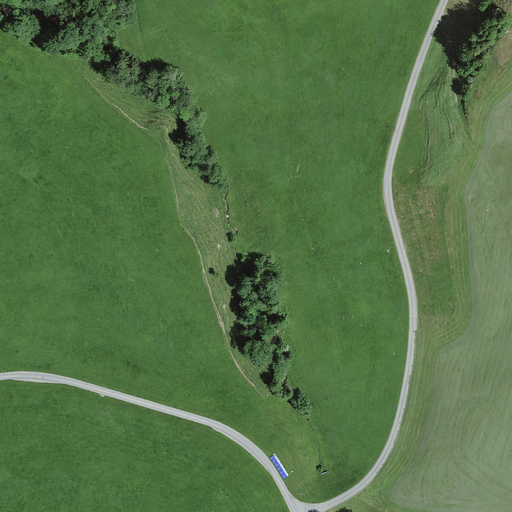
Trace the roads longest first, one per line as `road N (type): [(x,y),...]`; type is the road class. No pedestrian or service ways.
road 1 (track): [(312,511),(363,485),(395,429),(412,320),(386,190),(442,0)]
road 2 (unclassified): [(295,511),(273,471),(211,424),(44,376),(0,377)]
